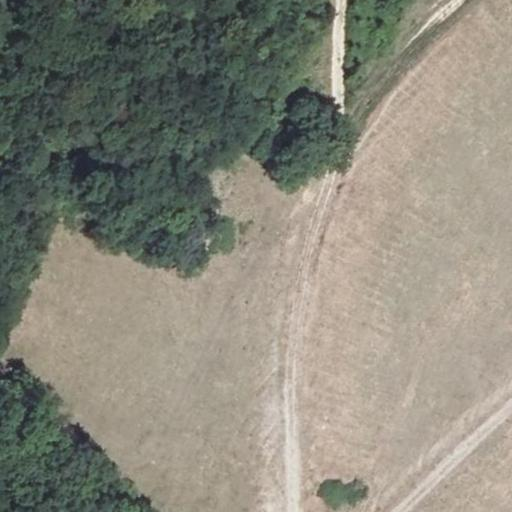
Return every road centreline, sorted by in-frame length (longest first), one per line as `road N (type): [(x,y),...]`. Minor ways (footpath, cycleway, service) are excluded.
road 1 (track): [(289,511),(285,386),(297,291),(341,142),(338,0)]
road 2 (track): [(341,142),(372,88),(457,0)]
road 3 (track): [(511,411),(397,511)]
